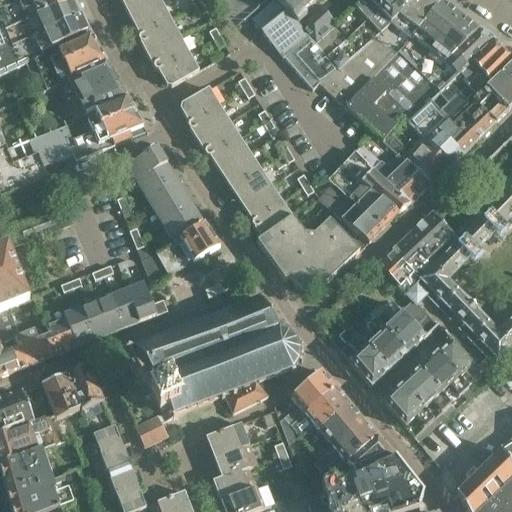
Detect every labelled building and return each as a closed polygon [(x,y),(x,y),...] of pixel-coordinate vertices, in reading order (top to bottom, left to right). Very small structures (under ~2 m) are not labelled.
[(0,0),(0,14),(19,7),(21,5),(35,0),(0,0)] [(23,15),(33,10),(37,19),(75,5),(72,0),(35,0),(21,5),(19,7),(23,15)] [(160,0),(129,0),(122,4),(131,21),(163,4),(160,0)] [(198,0),(191,0),(190,1),(195,10),(202,6),(198,0)] [(275,0),(275,1),(286,14),(298,26),(306,18),(303,14),(319,0),(275,0)] [(435,0),(420,0),(399,20),(380,37),(349,63),(338,73),(333,66),(316,46),(310,40),(284,60),(312,93),(319,87),(345,110),(418,35),(442,5),(435,0)] [(365,0),(345,0),(355,10),(365,0)] [(365,0),(355,10),(355,11),(361,17),(380,37),(399,20),(420,0),(365,0)] [(275,1),(251,21),(261,34),(286,14),(275,1)] [(163,4),(131,21),(139,38),(172,22),(163,4)] [(75,5),(37,19),(26,23),(35,42),(45,37),(82,21),(75,5)] [(479,33),(442,5),(418,35),(345,110),(383,144),(403,121),(408,126),(430,106),(454,84),(440,68),(452,57),(479,33)] [(202,6),(195,10),(200,18),(206,14),(202,6)] [(306,18),(298,26),(310,40),(316,46),(336,28),(317,8),(306,18)] [(286,14),(261,34),(260,34),(282,61),(284,60),(310,40),(298,26),(286,14)] [(82,21),(45,37),(35,42),(41,56),(51,51),(88,34),(82,21)] [(172,22),(139,38),(138,41),(147,57),(181,39),(172,22)] [(0,49),(10,46),(2,26),(0,26),(0,49)] [(216,31),(209,34),(214,43),(220,39),(216,31)] [(493,43),(479,33),(452,57),(440,68),(454,84),(462,76),(467,72),(473,66),(472,64),(493,43)] [(86,39),(58,52),(60,58),(49,63),(53,72),(64,68),(98,52),(90,38),(87,40),(86,39)] [(181,39),(147,57),(155,73),(158,73),(190,57),(181,39)] [(220,39),(214,43),(218,52),(225,48),(220,39)] [(472,64),(473,66),(462,76),(472,86),(463,94),(473,103),(491,87),(511,66),(511,56),(493,43),(472,64)] [(98,52),(64,68),(53,72),(57,80),(67,75),(70,81),(105,65),(98,52)] [(190,57),(158,73),(166,88),(171,89),(199,73),(190,57)] [(338,73),(349,63),(344,57),(333,66),(338,73)] [(39,78),(33,65),(26,68),(32,82),(39,78)] [(105,65),(70,81),(65,84),(69,91),(62,95),(73,113),(80,109),(85,117),(94,113),(126,100),(105,65)] [(475,105),(479,109),(496,124),(507,114),(511,108),(511,66),(491,87),(473,103),(475,105)] [(430,106),(408,126),(421,138),(438,153),(441,156),(453,166),(463,156),(451,145),(448,143),(459,133),(452,127),(475,105),(473,103),(463,94),(472,86),(462,76),(454,84),(430,106)] [(238,85),(243,93),(250,89),(245,81),(238,85)] [(250,89),(243,93),(248,101),(255,97),(250,89)] [(209,91),(181,107),(181,111),(189,126),(219,107),(209,91)] [(126,100),(94,113),(97,119),(88,123),(93,134),(102,130),(134,115),(126,100)] [(459,133),(448,143),(451,145),(463,156),(496,124),(479,109),(475,105),(452,127),(459,133)] [(189,126),(188,130),(197,144),(230,123),(219,107),(189,126)] [(258,118),(263,126),(270,122),(265,114),(258,118)] [(134,115),(102,130),(93,134),(95,141),(105,137),(108,143),(116,140),(118,146),(127,142),(125,136),(139,131),(143,129),(134,115)] [(270,122),(263,126),(268,135),(275,131),(270,122)] [(230,123),(197,144),(207,159),(211,160),(241,141),(230,123)] [(5,148),(0,149),(0,198),(0,199),(46,181),(41,169),(76,156),(77,156),(76,152),(75,150),(85,146),(96,142),(95,141),(93,134),(72,143),(65,125),(5,148)] [(438,153),(421,138),(412,149),(408,154),(403,150),(398,156),(408,165),(431,186),(442,176),(453,166),(441,156),(438,153)] [(241,141),(211,160),(221,175),(251,156),(241,141)] [(277,149),(282,157),(289,153),(284,145),(277,149)] [(153,146),(143,152),(146,157),(126,169),(133,181),(163,162),(153,146)] [(375,160),(361,148),(355,154),(368,167),(373,162),(375,161),(375,160)] [(289,153),(282,157),(287,166),(294,162),(289,153)] [(327,182),(332,186),(378,230),(388,220),(391,223),(398,217),(371,193),(361,186),(356,180),(361,175),(368,167),(355,154),(354,153),(327,182)] [(251,156),(221,175),(231,190),(261,171),(251,156)] [(163,162),(133,181),(142,195),(173,177),(163,162)] [(408,165),(386,185),(409,207),(431,186),(408,165)] [(261,171),(231,190),(242,206),(271,187),(261,171)] [(373,173),(367,180),(361,175),(356,180),(361,186),(371,193),(398,217),(409,207),(386,185),(373,173)] [(511,175),(502,186),(508,191),(511,186),(511,175)] [(173,177),(142,195),(151,210),(182,192),(173,177)] [(297,181),(302,190),(309,186),(303,177),(297,181)] [(309,186),(302,190),(307,198),(314,194),(309,186)] [(332,186),(322,197),(318,202),(342,224),(368,246),(374,240),(371,237),(378,230),(332,186)] [(511,186),(508,191),(419,281),(432,295),(427,298),(449,322),(454,318),(463,326),(458,330),(486,359),(494,367),(498,363),(511,350),(511,186)] [(271,187),(242,206),(252,222),(281,203),(271,187)] [(182,192),(151,210),(161,225),(191,207),(182,192)] [(117,202),(121,211),(128,208),(124,199),(117,202)] [(281,203),(252,222),(254,224),(252,228),(261,242),(292,220),(281,203)] [(191,207),(161,225),(171,242),(201,224),(191,207)] [(132,218),(128,208),(121,211),(124,220),(132,218)] [(63,210),(7,231),(14,249),(38,240),(36,234),(43,231),(46,237),(70,228),(63,210)] [(432,214),(419,227),(441,249),(454,237),(434,216),(434,217),(432,214)] [(292,220),(261,242),(257,245),(285,283),(289,280),(298,292),(305,288),(310,293),(320,283),(324,288),(365,249),(332,221),(314,238),(305,237),(292,220)] [(203,227),(172,245),(173,247),(175,249),(185,269),(192,265),(193,266),(219,251),(203,227)] [(419,227),(405,240),(428,262),(441,249),(419,227)] [(141,240),(137,231),(129,234),(133,243),(141,240)] [(144,249),(141,240),(133,243),(136,252),(144,249)] [(405,240),(392,253),(414,276),(428,262),(405,240)] [(175,249),(173,247),(156,257),(167,277),(186,270),(185,269),(175,249)] [(0,250),(0,314),(27,303),(29,302),(8,248),(0,250)] [(392,253),(378,265),(380,268),(399,290),(414,276),(392,253)] [(156,257),(141,263),(149,284),(167,277),(156,257)] [(119,272),(135,266),(135,264),(133,263),(129,262),(127,262),(117,266),(119,272)] [(110,268),(101,272),(104,279),(113,276),(110,268)] [(101,272),(92,276),(95,283),(104,279),(101,272)] [(79,281),(70,284),(73,292),(82,288),(79,281)] [(70,284),(61,288),(64,295),(73,292),(70,284)] [(417,285),(406,297),(405,297),(417,308),(428,296),(417,285)] [(151,307),(143,286),(126,292),(139,325),(167,314),(163,302),(151,307)] [(126,292),(112,298),(125,330),(139,325),(126,292)] [(112,298),(95,304),(108,337),(125,330),(112,298)] [(153,342),(122,355),(140,386),(140,387),(146,384),(151,393),(148,394),(158,416),(161,415),(162,417),(158,419),(161,426),(174,420),(173,419),(223,400),(231,417),(268,399),(258,387),(291,374),(292,376),(295,374),(295,372),(299,365),(301,366),(302,363),(300,362),(300,354),(303,353),(303,349),(298,349),(296,344),(299,341),(297,338),(294,341),(289,336),(291,332),(288,330),(285,334),(280,333),(259,300),(248,305),(248,304),(245,305),(246,306),(235,310),(234,309),(232,310),(232,311),(220,316),(220,315),(217,316),(217,317),(196,325),(196,324),(193,325),(194,326),(185,329),(184,328),(181,329),(182,330),(173,334),(172,333),(170,334),(170,335),(162,338),(161,337),(158,338),(159,339),(153,342)] [(0,345),(15,340),(15,339),(34,332),(34,333),(38,332),(27,303),(0,314),(0,345)] [(95,304),(80,310),(93,343),(108,337),(95,304)] [(385,332),(384,333),(406,356),(417,346),(422,340),(423,341),(424,340),(401,316),(392,306),(385,312),(379,307),(369,317),(374,322),(375,322),(385,332)] [(80,310),(63,317),(65,321),(76,350),(93,343),(80,310)] [(49,336),(43,339),(51,359),(76,350),(65,321),(46,329),(49,336)] [(367,348),(389,373),(394,368),(400,362),(405,357),(406,357),(406,356),(384,333),(385,332),(375,322),(374,322),(365,331),(374,341),(367,348)] [(15,339),(15,340),(19,349),(27,369),(51,359),(43,339),(37,341),(34,333),(34,332),(15,339)] [(357,358),(350,364),(349,364),(353,369),(356,373),(365,382),(364,382),(367,386),(367,385),(371,390),(383,378),(386,375),(389,373),(367,348),(358,338),(348,348),(357,358)] [(450,343),(436,356),(459,380),(460,381),(467,375),(475,383),(483,376),(477,369),(451,341),(450,342),(450,343)] [(0,347),(0,379),(18,372),(27,369),(19,350),(11,353),(8,354),(7,350),(2,352),(0,347)] [(429,363),(419,372),(442,396),(449,390),(459,399),(469,390),(459,380),(436,356),(434,358),(429,363)] [(494,367),(486,359),(477,369),(483,376),(494,367)] [(65,378),(80,412),(80,413),(103,402),(88,368),(65,378)] [(411,380),(402,388),(424,412),(427,415),(434,408),(441,415),(451,406),(442,396),(419,372),(417,374),(411,380)] [(290,400),(300,412),(297,414),(295,411),(285,420),(290,427),(303,417),(335,391),(321,374),(303,389),(303,388),(290,400)] [(65,378),(42,387),(44,392),(43,392),(54,417),(56,422),(62,419),(80,412),(65,378)] [(424,412),(402,388),(400,390),(394,396),(394,395),(384,405),(388,410),(387,410),(390,413),(399,423),(398,423),(401,426),(402,426),(405,430),(414,422),(424,432),(434,423),(427,415),(424,412)] [(335,391),(303,417),(290,427),(299,439),(313,427),(317,433),(348,407),(335,391)] [(22,395),(0,404),(0,436),(12,432),(29,427),(34,425),(22,395)] [(348,407),(317,433),(328,445),(314,458),(318,463),(332,450),(361,423),(348,407)] [(438,427),(455,411),(451,407),(434,423),(438,427)] [(271,415),(262,418),(267,430),(275,427),(271,415)] [(12,432),(0,436),(0,469),(40,453),(41,453),(65,444),(59,431),(65,426),(62,419),(56,422),(54,417),(34,425),(29,427),(12,432)] [(157,418),(135,429),(144,449),(167,438),(157,418)] [(280,424),(288,447),(299,439),(290,427),(285,420),(280,424)] [(361,423),(332,450),(318,463),(322,468),(336,456),(346,467),(375,440),(361,423)] [(420,443),(438,427),(434,423),(424,432),(416,438),(420,443)] [(242,426),(206,440),(213,459),(249,445),(242,426)] [(93,437),(102,460),(92,464),(99,480),(108,476),(109,478),(130,469),(115,429),(93,437)] [(375,440),(346,467),(356,480),(394,463),(375,440)] [(461,493),(457,496),(466,511),(481,511),(511,483),(511,445),(510,443),(500,453),(460,492),(461,493)] [(249,445),(213,459),(222,480),(257,466),(249,445)] [(274,449),(279,460),(287,457),(282,445),(274,449)] [(40,453),(0,469),(0,470),(10,505),(36,495),(35,491),(38,489),(38,487),(52,481),(41,453),(40,453)] [(287,457),(279,460),(283,472),(291,468),(287,457)] [(333,481),(321,487),(330,511),(418,511),(422,498),(394,463),(356,480),(338,488),(333,481)] [(212,484),(213,486),(221,505),(257,491),(249,472),(258,468),(257,466),(222,480),(212,484)] [(109,478),(110,480),(100,484),(107,499),(116,496),(121,511),(140,511),(146,510),(130,470),(109,478)] [(36,495),(10,505),(11,511),(59,511),(74,507),(68,495),(55,499),(53,494),(55,494),(56,492),(54,487),(64,482),(66,485),(80,479),(76,472),(52,481),(38,487),(38,489),(35,491),(36,495)] [(511,511),(511,483),(481,511),(511,511)] [(289,487),(294,499),(302,496),(298,484),(289,487)] [(257,491),(221,505),(223,511),(264,511),(265,511),(257,491)] [(190,511),(184,495),(149,509),(149,511),(190,511)]
